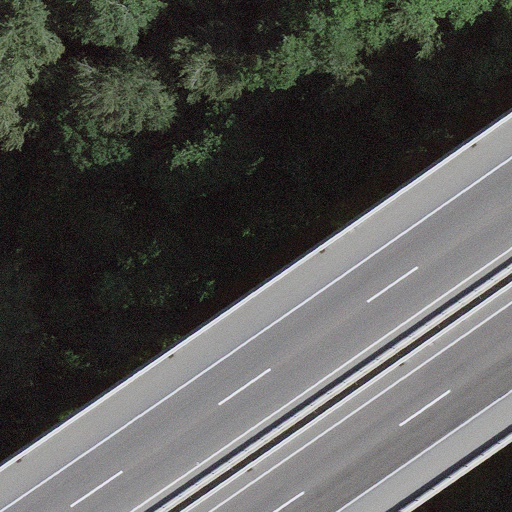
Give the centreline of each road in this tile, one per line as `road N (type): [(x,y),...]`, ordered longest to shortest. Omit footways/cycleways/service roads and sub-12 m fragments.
road 1 (motorway): [(511,201),(63,511)]
road 2 (motorway): [(274,511),(511,347)]
